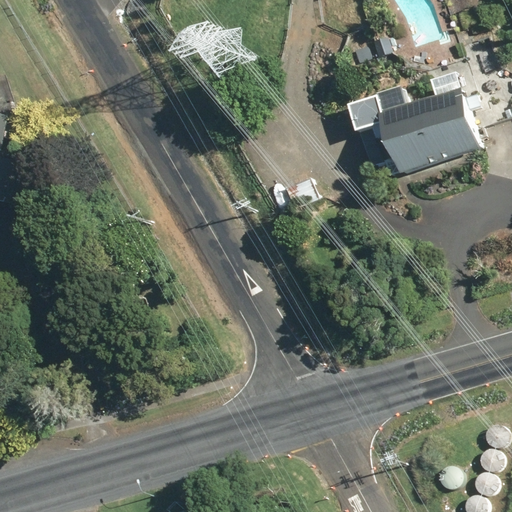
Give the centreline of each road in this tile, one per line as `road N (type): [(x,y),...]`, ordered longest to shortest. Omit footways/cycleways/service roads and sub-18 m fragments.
road 1 (unclassified): [(314,410),(75,0)]
road 2 (tertiary): [(0,501),(314,410)]
road 3 (tertiary): [(314,410),(511,352)]
